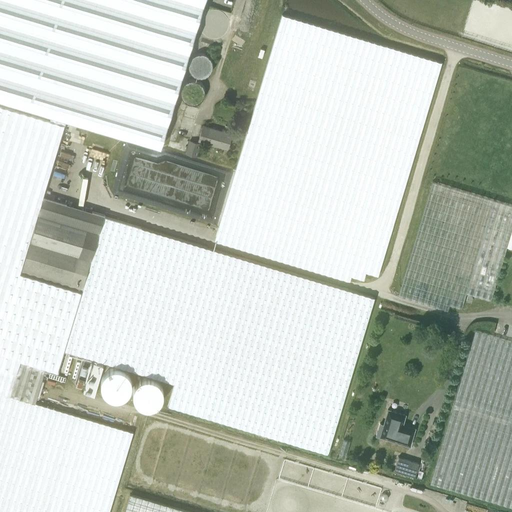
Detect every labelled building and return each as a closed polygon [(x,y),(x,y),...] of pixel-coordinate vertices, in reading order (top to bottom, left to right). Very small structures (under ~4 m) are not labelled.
[(0,0),(0,99),(159,147),(203,0),(206,0),(207,0),(0,0)] [(378,275),(441,62),(282,15),(214,241),(349,281),(351,276),(363,279),(365,272),(378,275)] [(0,511),(108,511),(132,432),(34,402),(45,368),(57,372),(63,349),(137,371),(175,382),(167,405),(327,453),(374,297),(104,217),(91,261),(82,291),(21,273),(38,215),(40,216),(45,198),(43,197),(45,189),(64,124),(49,119),(0,104),(0,511)] [(227,148),(231,133),(203,125),(199,140),(227,148)] [(196,156),(200,144),(188,141),(185,154),(196,156)] [(447,310),(449,304),(461,308),(466,293),(490,300),(506,246),(511,227),(511,204),(432,181),(398,296),(447,310)] [(38,215),(21,273),(82,291),(91,261),(104,217),(60,203),(45,198),(40,216),(38,215)] [(511,341),(475,331),(429,483),(511,507),(511,341)] [(75,382),(85,385),(92,361),(81,358),(75,382)] [(409,445),(413,430),(400,426),(404,414),(387,408),(382,425),(392,427),(388,439),(409,445)] [(398,456),(394,470),(414,477),(418,463),(398,456)] [(190,511),(130,494),(124,511),(190,511)]
